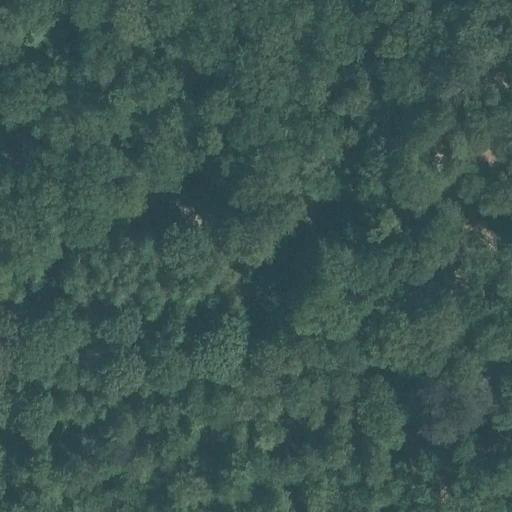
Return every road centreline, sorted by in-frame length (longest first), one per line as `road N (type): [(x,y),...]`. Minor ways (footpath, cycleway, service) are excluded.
road 1 (track): [(154,0),(205,91),(307,195),(422,332),(511,403)]
road 2 (track): [(416,413),(170,511)]
